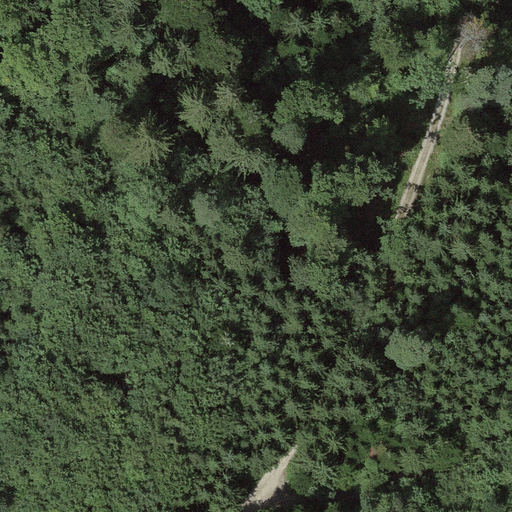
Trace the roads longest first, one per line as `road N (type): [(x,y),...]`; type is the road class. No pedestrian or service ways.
road 1 (track): [(244,511),(287,459),(392,256),(456,65),(464,0)]
road 2 (track): [(511,431),(380,488),(283,498),(251,511)]
